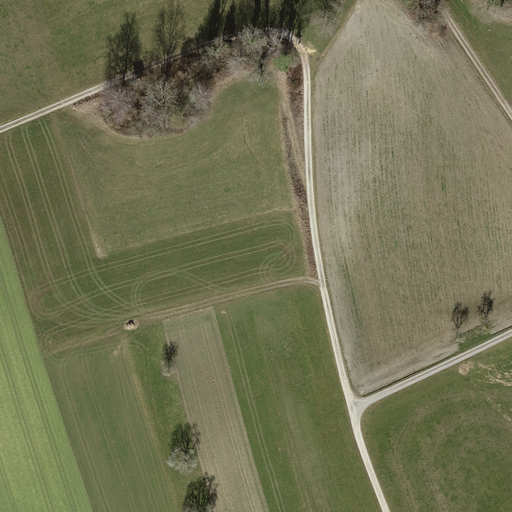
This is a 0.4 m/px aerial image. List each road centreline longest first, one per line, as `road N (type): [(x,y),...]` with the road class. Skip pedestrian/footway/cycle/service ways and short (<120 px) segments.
road 1 (track): [(0,130),(226,37),(282,33),(306,60),(313,211),(353,409),(511,336)]
road 2 (track): [(511,112),(436,0)]
